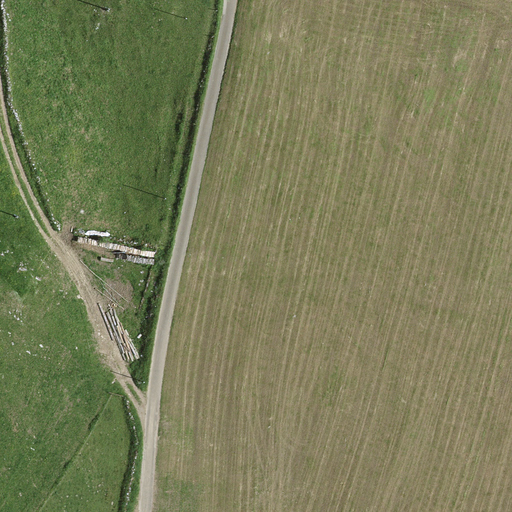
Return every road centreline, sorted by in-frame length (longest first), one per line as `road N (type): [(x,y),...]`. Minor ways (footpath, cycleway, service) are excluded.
road 1 (unclassified): [(233,0),(170,302),(147,511)]
road 2 (track): [(0,97),(36,218),(70,259),(152,420)]
